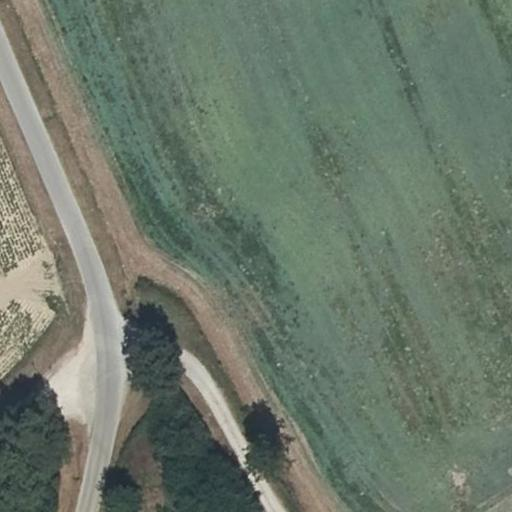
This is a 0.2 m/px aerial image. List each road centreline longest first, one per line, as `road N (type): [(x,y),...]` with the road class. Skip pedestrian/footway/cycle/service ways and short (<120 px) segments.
road 1 (unclassified): [(86,511),(107,399),(104,330),(75,227),(0,41)]
road 2 (track): [(105,349),(161,348),(197,367),(280,511)]
road 3 (track): [(105,349),(0,415)]
